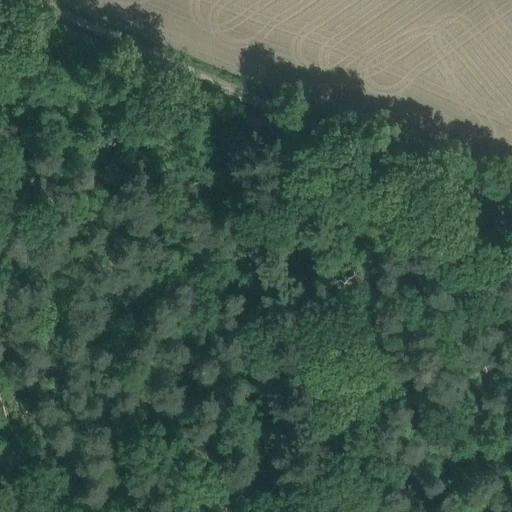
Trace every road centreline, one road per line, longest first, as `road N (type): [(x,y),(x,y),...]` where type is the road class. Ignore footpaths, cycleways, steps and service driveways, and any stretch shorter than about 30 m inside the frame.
road 1 (track): [(16,0),(511,219)]
road 2 (track): [(298,125),(346,511)]
